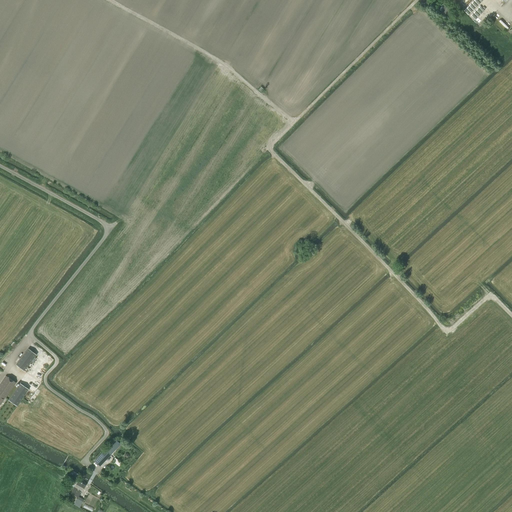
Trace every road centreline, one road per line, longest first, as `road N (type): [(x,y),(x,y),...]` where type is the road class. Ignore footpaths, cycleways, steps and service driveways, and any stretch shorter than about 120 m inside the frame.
road 1 (unclassified): [(84,460),(106,430),(48,387),(56,358),(31,328),(107,230),(0,165)]
road 2 (track): [(108,0),(223,64),(293,122),(417,0)]
road 3 (track): [(293,122),(272,151),(446,332),(490,295),(511,315)]
